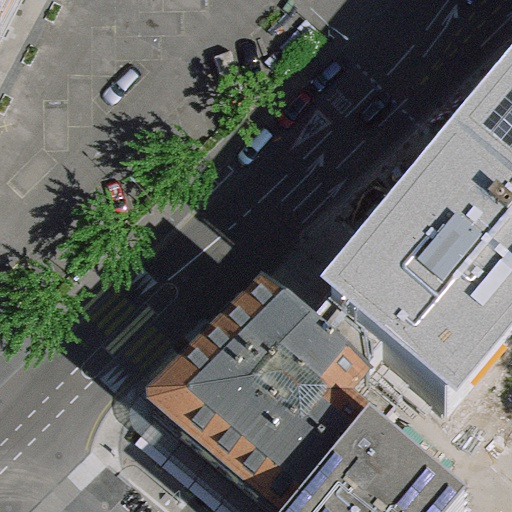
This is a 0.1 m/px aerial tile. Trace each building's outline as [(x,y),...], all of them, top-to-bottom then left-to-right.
[(0,0),(0,7),(13,15),(21,0),(0,0)] [(0,39),(13,15),(0,7),(0,39)] [(511,95),(458,161),(511,207),(511,95)] [(511,343),(511,207),(458,161),(325,318),(332,324),(385,368),(447,420),(511,343)] [(343,418),(367,389),(314,345),(269,307),(155,421),(264,511),(312,511),(371,442),(343,418)] [(385,368),(332,324),(314,345),(367,389),(385,368)] [(447,420),(385,368),(367,389),(397,412),(377,435),(439,489),(476,443),(447,420)] [(454,511),(371,442),(312,511),(454,511)]
